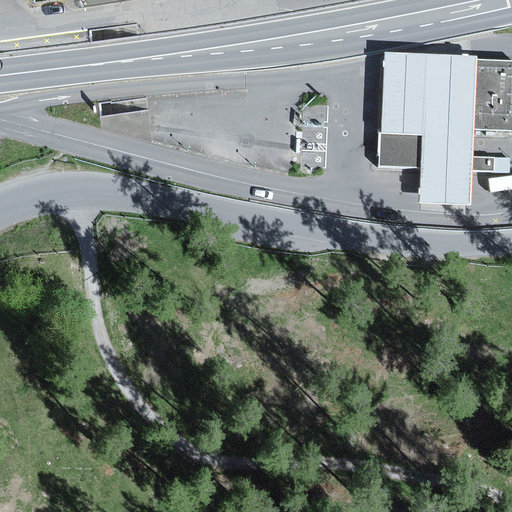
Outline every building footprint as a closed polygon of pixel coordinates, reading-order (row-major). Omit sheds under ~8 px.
[(444,57),(384,54),(383,69),(380,136),(421,138),(420,171),(419,185),(418,206),(470,208),(471,187),(472,172),(473,158),(474,130),(477,61),(477,58),(444,57)] [(511,62),(477,61),(474,130),(511,131),(511,62)] [(421,138),(380,136),(378,170),(420,171),(421,138)] [(494,158),(473,158),(472,172),(493,173),(494,158)] [(509,159),(494,158),(493,173),(509,173),(509,159)]
